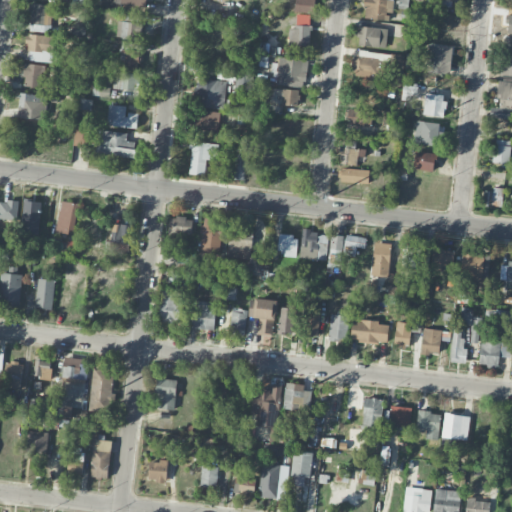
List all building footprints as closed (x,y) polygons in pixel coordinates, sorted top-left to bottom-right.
[(146,0),(115,0),(115,2),(144,8),(146,0)] [(313,0),(295,0),(295,12),(313,13),(313,0)] [(388,12),(393,12),(393,0),(365,0),(365,18),(388,19),(388,12)] [(30,28),(46,29),(46,19),(56,19),(56,5),(31,4),(30,28)] [(140,14),(119,13),(117,37),(138,38),(140,14)] [(310,45),(311,26),(289,25),(289,45),(310,45)] [(358,46),(386,47),(387,27),(359,26),(358,46)] [(26,61),(53,61),(54,36),(27,35),(26,61)] [(428,73),(451,73),(452,46),(429,45),(428,73)] [(139,70),(141,50),(123,49),(122,69),(139,70)] [(353,57),(351,75),(379,78),(382,53),(359,50),(358,58),(353,57)] [(511,53),(502,53),(500,75),(511,75),(511,53)] [(404,54),(392,54),(392,66),(404,66),(404,54)] [(419,56),(406,55),(405,68),(418,69),(419,56)] [(277,85),(306,86),(307,59),(278,58),(277,85)] [(45,65),(26,63),(23,85),(43,87),(45,65)] [(139,90),(140,73),(114,72),(113,89),(139,90)] [(235,93),(249,94),(249,72),(236,72),(235,93)] [(225,108),(226,80),(197,79),(196,107),(225,108)] [(511,81),(499,80),(497,98),(511,99),(511,81)] [(297,106),(299,91),(283,88),(281,104),(297,106)] [(46,119),(47,95),(19,93),(18,118),(46,119)] [(444,116),(445,94),(425,93),(424,115),(444,116)] [(90,108),(91,99),(81,98),(80,107),(90,108)] [(138,113),(126,112),(127,105),(108,105),(107,126),(137,127),(138,113)] [(490,117),(511,118),(511,108),(490,107),(490,117)] [(371,125),(372,110),(348,109),(348,124),(371,125)] [(219,130),(219,111),(192,110),(192,130),(219,130)] [(438,145),(438,122),(416,121),(415,144),(438,145)] [(95,153),(135,157),(137,142),(127,141),(127,133),(98,130),(95,153)] [(364,157),(365,149),(355,148),(356,141),(344,139),(341,163),(356,165),(357,155),(364,157)] [(511,140),(493,139),(491,164),(509,165),(511,140)] [(188,173),(203,175),(205,159),(217,161),(219,145),(193,140),(188,173)] [(233,180),(245,181),(247,148),(235,148),(233,180)] [(437,154),(417,150),(413,168),(433,172),(437,154)] [(369,169),(341,168),(341,182),(368,183),(369,169)] [(485,206),(503,207),(504,184),(494,183),(493,191),(486,190),(485,206)] [(41,201),(24,199),(20,233),(37,235),(41,201)] [(0,218),(17,220),(18,201),(0,200),(0,218)] [(56,231),(75,234),(78,203),(60,201),(56,231)] [(192,235),(192,217),(169,217),(168,242),(181,242),(181,234),(192,235)] [(200,252),(220,254),(224,220),(204,218),(200,252)] [(122,223),(112,223),(111,241),(106,241),(105,251),(129,252),(130,232),(121,231),(122,223)] [(252,230),(230,229),(229,257),(251,258),(252,230)] [(300,259),(326,260),(327,235),(317,235),(317,230),(302,229),(300,259)] [(296,254),(298,236),(279,234),(277,252),(296,254)] [(330,248),(343,249),(344,235),(331,235),(330,248)] [(356,247),(365,248),(366,237),(345,235),(343,255),(355,256),(356,247)] [(372,275),(389,276),(390,243),(373,242),(372,275)] [(429,268),(430,247),(402,246),(402,267),(429,268)] [(454,249),(432,248),(431,270),(441,271),(441,266),(454,267),(454,249)] [(460,284),(487,286),(489,255),(461,254),(460,284)] [(245,274),(261,274),(261,256),(250,255),(250,263),(245,262),(245,274)] [(500,279),(506,280),(506,288),(511,287),(511,263),(500,263),(500,279)] [(52,310),(56,280),(38,278),(35,308),(52,310)] [(180,291),(162,291),(161,323),(179,324),(180,291)] [(250,299),(249,317),(259,318),(258,333),(273,333),(275,300),(250,299)] [(215,329),(216,301),(192,301),(191,328),(215,329)] [(317,337),(322,307),(307,305),(302,334),(317,337)] [(296,309),(281,307),(277,331),(292,333),(296,309)] [(230,334),(246,334),(247,309),(231,308),(230,334)] [(347,340),(348,315),(330,314),(329,339),(347,340)] [(478,342),(478,324),(472,323),(472,317),(473,317),(473,314),(460,314),(459,323),(472,323),(471,342),(478,342)] [(388,322),(352,320),(351,340),(387,342),(388,322)] [(409,349),(411,323),(397,322),(395,348),(409,349)] [(421,353),(439,354),(441,340),(448,341),(450,331),(423,328),(421,353)] [(461,329),(452,329),(451,362),(465,362),(466,338),(461,338),(461,329)] [(499,356),(510,358),(511,344),(511,341),(482,338),(478,364),(497,367),(499,356)] [(89,359),(63,357),(62,377),(88,379),(89,359)] [(50,378),(51,359),(35,358),(34,378),(50,378)] [(22,377),(24,363),(6,361),(4,375),(22,377)] [(90,411),(111,412),(113,369),(92,368),(90,411)] [(21,378),(4,376),(3,387),(20,389),(21,378)] [(155,402),(162,402),(162,409),(175,409),(176,379),(156,378),(155,402)] [(256,425),(276,427),(281,384),(272,383),(271,390),(253,388),(251,413),(257,414),(256,425)] [(226,404),(227,384),(215,384),(214,403),(226,404)] [(283,409),(310,410),(311,389),(284,388),(283,409)] [(381,398),(363,399),(364,428),(382,428),(381,398)] [(388,425),(408,429),(411,408),(391,405),(388,425)] [(440,412),(417,411),(417,431),(426,432),(426,438),(439,439),(440,412)] [(468,439),(469,415),(443,414),(442,445),(456,446),(457,438),(468,439)] [(49,433),(27,430),(23,455),(45,459),(49,433)] [(91,477),(110,478),(111,440),(104,440),(105,434),(92,434),(91,477)] [(68,474),(84,474),(85,452),(69,451),(68,474)] [(305,477),(311,477),(312,452),(293,451),(292,485),(304,486),(305,477)] [(168,461),(149,460),(149,480),(167,481),(168,461)] [(260,498),(287,499),(288,465),(261,464),(260,498)] [(215,488),(218,467),(202,465),(199,486),(215,488)] [(374,485),(376,474),(359,471),(357,482),(374,485)] [(255,493),(256,478),(235,477),(234,492),(255,493)] [(430,511),(431,489),(405,488),(403,511),(430,511)] [(458,511),(461,491),(436,488),(432,511),(458,511)] [(489,511),(490,501),(467,499),(465,511),(489,511)]
